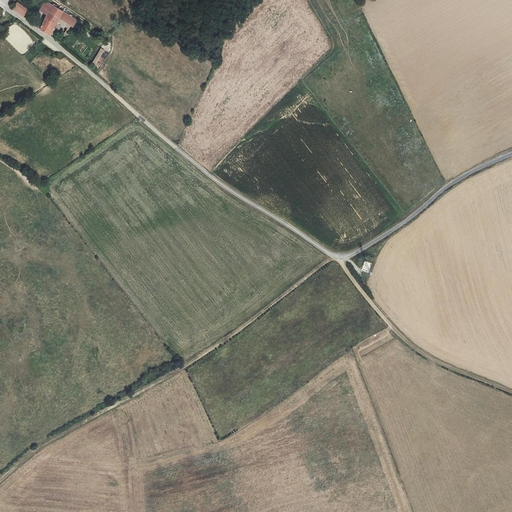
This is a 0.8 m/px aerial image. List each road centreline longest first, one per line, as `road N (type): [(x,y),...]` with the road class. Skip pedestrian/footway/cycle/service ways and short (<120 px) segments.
road 1 (track): [(511,392),(418,350),(335,257),(187,365),(57,435),(0,480)]
road 2 (unclassified): [(0,3),(203,170),(335,257),(363,249),(453,181),(511,153)]
road 3 (track): [(407,219),(303,81),(334,46),(309,0)]
